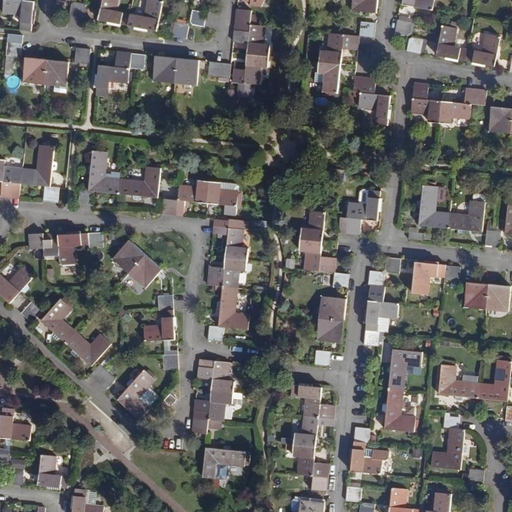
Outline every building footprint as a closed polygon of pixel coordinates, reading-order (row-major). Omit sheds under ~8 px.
[(37,1),(28,0),(3,0),(2,13),(20,14),(19,30),(32,31),(33,16),(35,16),(37,1)] [(114,22),(129,25),(131,13),(116,10),(117,0),(102,0),(98,21),(113,24),(114,22)] [(148,0),(145,16),(131,13),(129,25),(143,28),(143,30),(157,33),(164,0),(161,0),(148,0)] [(378,0),(352,0),(351,10),(377,13),(378,0)] [(401,0),(400,5),(433,11),(435,0),(401,0)] [(87,3),(75,1),(71,4),(69,15),(84,18),(87,3)] [(236,21),(251,23),(253,9),(237,8),(236,21)] [(208,12),(193,9),(190,22),(192,24),(205,27),(208,12)] [(412,22),(397,19),(395,34),(407,36),(410,34),(412,22)] [(187,23),(176,21),(173,36),(186,38),(189,27),(187,24),(187,23)] [(247,53),(269,55),(272,25),(251,23),(236,21),(235,29),(249,31),(247,53)] [(360,22),(359,36),(374,37),(376,24),(360,22)] [(451,57),(466,60),(468,48),(453,45),(456,27),(441,25),(435,57),(450,60),(451,57)] [(320,62),(341,64),(342,50),(357,51),(358,44),(359,36),(329,32),(327,51),(321,51),(320,62)] [(8,40),(22,42),(23,34),(8,33),(8,40)] [(484,51),(468,48),(466,60),(481,63),(481,66),(494,69),(501,36),(487,33),(484,51)] [(425,40),(413,37),(409,40),(407,51),(418,53),(422,54),(425,40)] [(21,56),(22,42),(8,40),(6,55),(21,56)] [(91,49),(77,48),(75,62),(90,63),(91,49)] [(129,84),(131,69),(132,54),(118,52),(116,67),(97,65),(95,80),(98,80),(96,96),(108,96),(109,87),(116,88),(117,82),(129,84)] [(269,55),(247,53),(246,69),(235,68),(234,82),(245,83),(260,84),(262,65),(268,66),(269,55)] [(132,54),(131,69),(145,70),(147,55),(132,54)] [(176,85),(178,59),(157,56),(155,82),(176,85)] [(45,85),(48,59),(26,57),(23,83),(45,85)] [(69,61),(48,59),(45,85),(67,87),(69,61)] [(202,61),(178,59),(176,85),(180,85),(179,94),(194,95),(194,86),(199,87),(202,61)] [(223,78),(225,64),(211,62),(210,76),(223,78)] [(341,64),(320,62),(318,74),(315,73),(314,82),(315,83),(318,84),(318,82),(324,83),(323,93),(338,94),(341,64)] [(232,64),(225,64),(223,78),(230,78),(231,68),(232,64)] [(353,91),(361,92),(362,78),(355,77),(353,91)] [(376,79),(362,78),(361,92),(359,107),(377,109),(375,124),(388,125),(389,110),(392,110),(394,96),(375,94),(376,79)] [(430,121),(440,122),(443,101),(428,100),(430,85),(414,83),(411,113),(430,115),(430,121)] [(443,101),(440,122),(452,123),(453,117),(471,118),(472,103),(474,89),(466,88),(465,103),(443,101)] [(474,89),(472,103),(486,105),(487,90),(474,89)] [(511,133),(511,122),(511,107),(492,105),(489,131),(511,133)] [(37,168),(24,167),(22,182),(45,185),(44,200),(58,201),(60,186),(52,185),(53,169),(57,168),(58,161),(54,159),(56,145),(40,143),(37,168)] [(96,190),(120,193),(121,177),(122,169),(114,168),(114,171),(107,170),(109,150),(94,149),(92,163),(88,164),(88,169),(92,171),(90,189),(81,189),(80,203),(94,205),(96,190)] [(6,159),(0,158),(0,180),(3,180),(2,195),(20,197),(22,182),(24,167),(5,165),(6,159)] [(121,177),(120,193),(133,194),(135,197),(141,198),(143,195),(160,197),(163,167),(148,165),(146,180),(121,177)] [(180,183),(178,199),(177,214),(186,215),(188,200),(209,202),(211,180),(199,179),(199,185),(180,183)] [(237,183),(211,180),(209,202),(239,205),(241,190),(239,189),(240,186),(237,183)] [(450,227),(451,212),(438,211),(440,185),(424,183),(420,224),(450,227)] [(350,203),(349,217),(347,232),(361,233),(363,219),(381,221),(383,206),(380,206),(382,191),(369,189),(368,205),(350,203)] [(164,212),(177,214),(178,199),(165,197),(164,212)] [(469,214),(451,212),(450,227),(455,228),(457,232),(464,233),(467,229),(483,230),(486,201),(471,200),(469,214)] [(226,205),(224,213),(236,215),(237,207),(226,205)] [(301,238),(323,240),(326,210),(311,209),(309,228),(302,227),(301,238)] [(340,231),(347,232),(349,217),(341,216),(340,231)] [(229,237),(227,255),(249,257),(250,247),(244,246),(246,227),(230,225),(216,224),(215,232),(222,233),(229,233),(229,237)] [(502,230),(494,230),(492,245),(500,245),(502,230)] [(74,246),(90,245),(90,232),(74,233),(73,231),(29,233),(30,248),(44,247),(44,255),(59,254),(59,264),(75,263),(74,246)] [(423,233),(410,231),(409,239),(423,240),(423,233)] [(104,232),(90,232),(90,245),(90,248),(105,247),(104,232)] [(323,240),(301,238),(300,249),(307,250),(304,268),(336,272),(337,257),(321,255),(323,240)] [(113,258),(130,273),(147,254),(130,239),(113,258)] [(163,268),(147,254),(130,273),(146,288),(163,268)] [(247,270),(249,257),(227,255),(226,268),(211,266),(209,285),(219,286),(224,286),(239,288),(241,269),(247,270)] [(401,258),(386,257),(385,269),(387,272),(400,273),(401,258)] [(286,258),(286,267),(295,268),(295,259),(286,258)] [(445,278),(447,264),(432,263),(432,261),(416,260),(413,292),(428,294),(430,276),(445,278)] [(447,264),(445,278),(445,279),(460,281),(462,266),(447,264)] [(35,277),(23,266),(10,280),(0,270),(0,291),(11,302),(22,290),(27,291),(31,287),(29,283),(35,277)] [(366,329),(378,330),(380,316),(398,318),(399,303),(384,301),(385,288),(383,288),(385,275),(381,271),(370,270),(368,287),(370,287),(369,299),(367,299),(365,314),(367,315),(366,329)] [(350,273),(336,272),(334,286),(348,287),(350,273)] [(465,307),(487,309),(489,284),(468,281),(465,307)] [(511,286),(489,284),(487,309),(509,311),(511,286)] [(237,312),(239,288),(224,286),(223,290),(222,300),(219,301),(218,307),(222,310),(220,325),(210,324),(209,338),(224,339),(225,325),(249,327),(251,314),(237,312)] [(162,309),(174,309),(173,295),(158,296),(158,309),(162,309)] [(320,317),(345,319),(347,297),(322,295),(320,317)] [(61,338),(66,343),(77,331),(63,318),(72,308),(60,298),(41,319),(54,332),(53,335),(57,339),(61,338)] [(23,312),(28,317),(38,305),(33,301),(23,312)] [(43,310),(38,305),(28,317),(33,322),(43,310)] [(174,324),(174,309),(162,309),(162,325),(144,325),(144,340),(163,339),(171,339),(178,339),(177,324),(174,324)] [(345,319),(320,317),(318,338),(343,341),(345,319)] [(378,330),(366,329),(364,344),(379,345),(380,331),(378,330)] [(91,344),(77,331),(66,343),(72,348),(71,352),(76,356),(79,355),(92,367),(112,345),(100,334),(91,344)] [(171,339),(163,339),(164,354),(171,354),(171,339)] [(386,388),(402,389),(404,364),(419,365),(420,350),(390,348),(389,364),(385,365),(384,371),(388,373),(386,388)] [(331,351),(316,349),(315,364),(329,366),(331,351)] [(179,369),(179,353),(171,354),(164,354),(164,370),(179,369)] [(212,388),(234,390),(235,379),(229,378),(231,360),(201,357),(199,376),(213,378),(212,388)] [(495,383),(481,382),(479,398),(509,400),(511,384),(511,383),(511,375),(511,370),(511,359),(497,358),(495,383)] [(90,374),(96,379),(106,368),(101,363),(90,374)] [(464,396),(479,398),(481,382),(455,380),(457,365),(442,364),(439,394),(455,395),(456,399),(462,400),(464,396)] [(117,378),(106,368),(96,379),(107,389),(117,378)] [(156,379),(144,369),(135,380),(130,378),(127,383),(130,386),(118,399),(140,419),(150,408),(139,399),(156,379)] [(306,414),(335,417),(336,403),(322,401),(324,384),(309,382),(309,385),(294,383),(293,395),(308,396),(306,414)] [(196,396),(195,408),(194,417),(209,419),(224,420),(226,402),(233,402),(234,390),(212,388),(211,398),(196,396)] [(402,389),(386,388),(385,403),(381,404),(380,409),(384,411),(382,428),(412,431),(414,415),(400,414),(402,389)] [(177,397),(170,392),(164,399),(171,404),(177,397)] [(16,408),(4,407),(2,421),(0,421),(0,424),(0,437),(6,438),(5,448),(0,447),(0,466),(7,467),(11,465),(12,453),(11,438),(32,440),(33,424),(15,422),(16,408)] [(450,428),(460,429),(461,414),(446,412),(444,427),(450,428)] [(335,417),(306,414),(304,432),(296,431),(295,443),(318,445),(320,423),(334,424),(335,417)] [(209,419),(194,417),(193,431),(208,432),(209,419)] [(356,426),(354,441),(367,443),(368,443),(370,426),(356,426)] [(460,429),(450,428),(447,452),(433,452),(432,466),(462,469),(463,452),(466,452),(467,445),(465,444),(466,429),(460,429)] [(367,443),(354,441),(353,455),(351,455),(349,472),(383,474),(384,460),(387,460),(390,458),(391,450),(375,449),(374,458),(366,457),(367,443)] [(316,467),(318,445),(295,443),(294,453),(301,454),(299,473),(314,475),(329,477),(330,468),(316,467)] [(231,445),(225,444),(224,447),(207,446),(204,475),(219,477),(220,463),(246,466),(248,450),(232,448),(231,445)] [(56,454),(42,453),(38,486),(54,487),(54,485),(69,487),(70,473),(55,472),(56,454)] [(485,469),(470,467),(469,482),(484,483),(485,469)] [(24,469),(14,468),(10,471),(9,483),(23,485),(24,469)] [(329,477),(314,475),(313,488),(327,489),(329,477)] [(362,487),(348,486),(346,500),(358,501),(361,499),(362,487)] [(420,511),(421,507),(406,506),(407,488),(392,486),(389,511),(420,511)] [(99,490),(77,487),(75,502),(73,502),(71,511),(104,511),(105,505),(98,504),(99,490)] [(436,509),(421,507),(420,511),(451,511),(453,492),(450,491),(450,487),(445,487),(445,491),(439,490),(437,490),(436,509)] [(286,496),(284,511),(310,511),(312,499),(286,496)] [(374,511),(376,503),(364,501),(361,504),(359,511),(374,511)]
